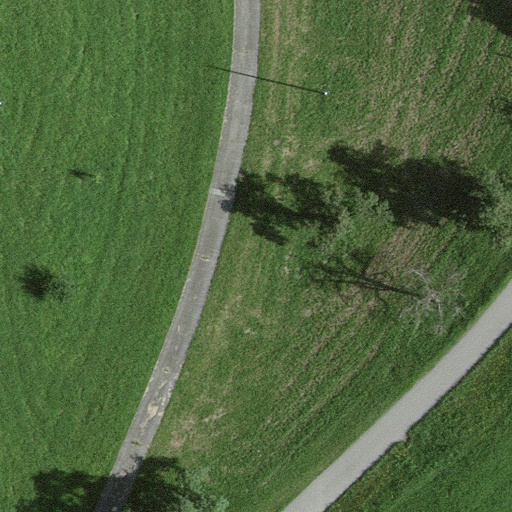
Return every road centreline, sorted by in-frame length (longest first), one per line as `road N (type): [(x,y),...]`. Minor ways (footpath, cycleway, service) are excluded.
road 1 (track): [(124,511),(223,266),(249,121),(252,0)]
road 2 (track): [(335,511),(511,331)]
